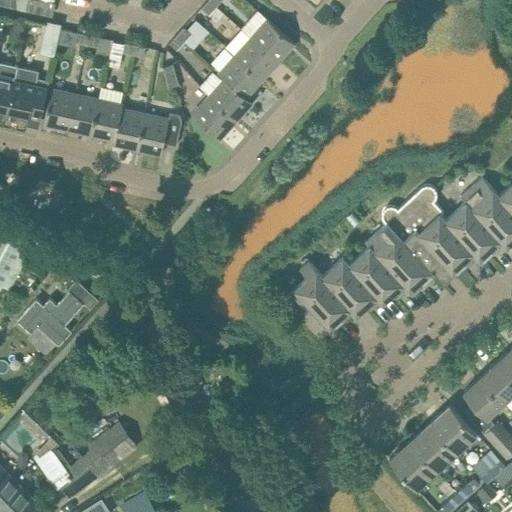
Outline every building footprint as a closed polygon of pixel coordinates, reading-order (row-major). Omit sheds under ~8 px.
[(16,0),(15,8),(15,9),(52,17),(55,3),(54,3),(41,0),(16,0)] [(207,0),(202,5),(210,12),(217,5),(210,0),(207,0)] [(267,18),(254,33),(251,36),(279,61),(295,43),(267,18)] [(48,22),(45,38),(58,40),(60,28),(61,25),(48,22)] [(191,34),(184,27),(184,26),(177,34),(185,41),(191,34)] [(78,31),(75,42),(85,44),(88,34),(78,31)] [(95,46),(97,36),(88,34),(85,44),(95,46)] [(170,41),(171,42),(178,48),(185,41),(177,34),(170,41)] [(251,36),(235,54),(263,79),(279,61),(251,36)] [(126,43),(124,53),(134,55),(136,44),(126,43)] [(136,44),(134,55),(144,57),(146,47),(146,46),(136,44)] [(247,97),(263,79),(235,54),(219,72),(247,97)] [(0,114),(6,116),(16,66),(0,62),(0,114)] [(168,86),(175,84),(178,83),(172,64),(162,67),(168,86)] [(43,107),(47,88),(49,80),(37,77),(38,70),(16,66),(6,116),(28,121),(31,105),(43,107)] [(252,102),(247,97),(219,72),(218,73),(224,78),(222,80),(212,71),(199,86),(209,94),(208,95),(236,120),(252,102)] [(43,124),(67,129),(75,93),(51,88),(43,124)] [(67,129),(90,134),(98,98),(75,93),(67,129)] [(192,114),(205,125),(220,139),(236,120),(208,95),(192,114)] [(90,134),(114,140),(122,103),(98,98),(90,134)] [(114,140),(113,144),(137,149),(145,112),(121,107),(114,140)] [(176,145),(181,126),(182,121),(180,114),(170,112),(169,118),(145,112),(137,149),(161,154),(163,142),(176,145)] [(511,182),(499,195),(482,176),(461,196),(466,202),(446,220),(440,214),(443,211),(433,200),(435,199),(435,198),(436,196),(436,195),(436,193),(436,192),(436,190),(435,189),(434,187),(433,186),(432,185),(430,185),(429,184),(427,184),(425,185),(423,185),(422,186),(421,187),(398,208),(397,207),(395,206),(393,205),(392,205),(389,205),(388,206),(386,206),(384,208),(383,209),(382,211),(382,213),(382,215),(382,216),(383,218),(383,219),(384,220),(386,223),(366,242),(369,245),(349,263),(343,256),(323,275),(309,260),(300,268),(308,276),(284,298),(319,336),(342,315),(340,312),(348,305),(356,314),(369,303),(367,300),(375,293),(383,302),(396,290),(394,288),(401,281),(408,288),(416,280),(419,282),(432,270),(430,268),(441,258),(453,270),(465,259),(463,256),(471,249),(479,258),(492,247),(490,244),(498,237),(506,246),(511,240),(511,182)] [(0,289),(2,286),(9,290),(34,244),(0,225),(0,289)] [(36,289),(17,311),(32,323),(38,316),(59,335),(72,321),(65,315),(84,293),(69,281),(57,295),(50,289),(43,296),(36,289)] [(511,347),(495,362),(511,380),(511,347)] [(511,380),(495,362),(479,377),(502,402),(511,393),(511,380)] [(222,365),(221,373),(232,374),(232,366),(222,365)] [(463,391),(477,406),(486,417),(502,402),(479,377),(463,391)] [(32,401),(21,412),(49,438),(34,455),(57,487),(60,485),(69,498),(138,446),(119,420),(82,448),(71,433),(64,439),(35,411),(38,407),(32,401)] [(441,411),(429,422),(456,451),(477,433),(463,418),(450,403),(445,408),(441,411)] [(227,422),(222,413),(152,450),(156,459),(227,422)] [(484,432),(507,457),(511,453),(511,435),(498,420),(484,432)] [(422,429),(410,440),(437,469),(456,451),(429,422),(425,426),(422,429)] [(215,448),(228,437),(223,430),(209,442),(215,448)] [(402,447),(389,458),(403,473),(416,487),(437,469),(410,440),(405,444),(402,447)] [(500,459),(491,468),(497,474),(506,466),(500,459)] [(0,511),(41,511),(45,509),(0,464),(0,511)] [(497,474),(493,477),(503,488),(511,480),(511,472),(506,466),(497,474)] [(491,468),(482,476),(487,483),(493,477),(497,474),(491,468)] [(474,477),(464,485),(471,493),(480,484),(477,480),(474,477)] [(464,485),(455,494),(461,501),(471,493),(464,485)] [(121,506),(124,511),(156,511),(162,509),(150,489),(121,506)] [(455,494),(446,502),(452,509),(461,501),(455,494)] [(108,511),(102,498),(74,511),(108,511)] [(467,500),(454,511),(475,511),(477,511),(467,500)] [(446,502),(436,511),(437,511),(449,511),(452,509),(446,502)]
